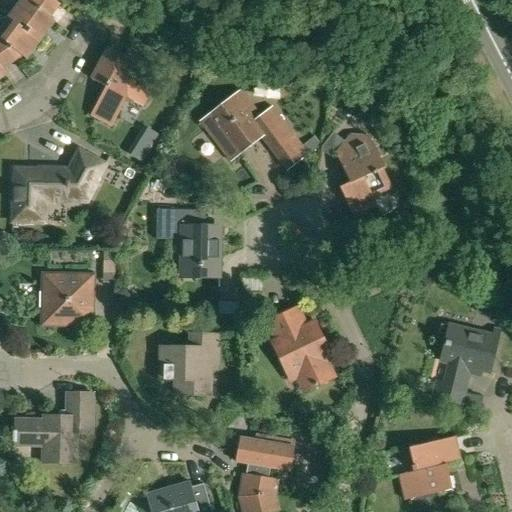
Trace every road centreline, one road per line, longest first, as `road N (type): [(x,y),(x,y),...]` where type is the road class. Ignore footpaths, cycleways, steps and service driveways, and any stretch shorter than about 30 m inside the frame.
road 1 (residential): [(347,511),(367,369),(338,305),(269,215)]
road 2 (residential): [(123,436),(113,374),(88,361),(0,363)]
road 3 (residential): [(0,128),(54,96),(102,0)]
